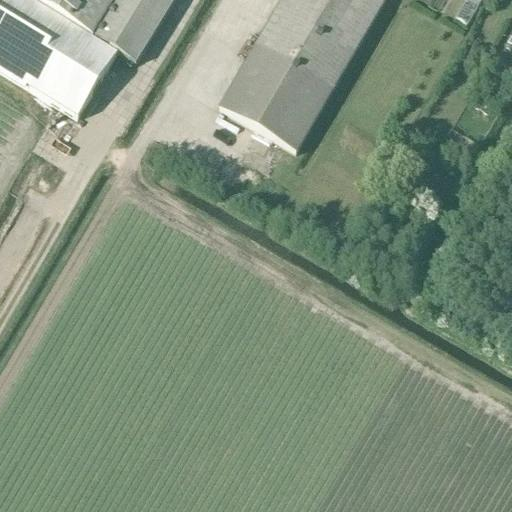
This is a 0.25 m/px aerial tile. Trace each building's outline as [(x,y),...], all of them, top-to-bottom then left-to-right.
[(0,0),(0,82),(23,97),(26,93),(77,125),(117,61),(92,46),(93,44),(136,71),(179,0),(0,0)] [(285,0),(219,114),(297,160),(390,0),(285,0)] [(482,23),(494,0),(479,0),(470,16),(482,23)] [(511,85),(511,39),(508,47),(511,49),(511,66),(500,60),(492,75),(511,85)] [(227,147),(244,158),(249,151),(232,139),(227,147)] [(233,185),(280,202),(287,182),(240,164),(233,185)]
